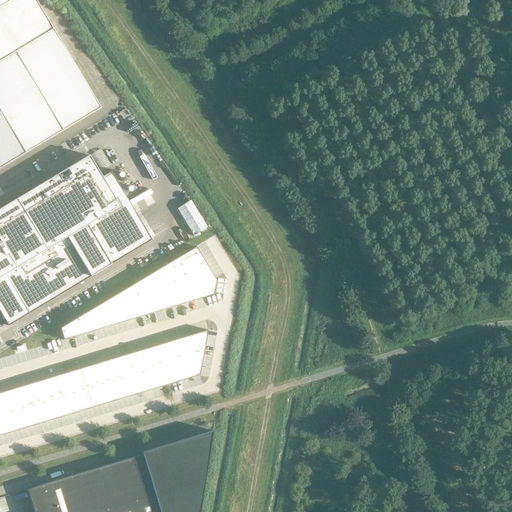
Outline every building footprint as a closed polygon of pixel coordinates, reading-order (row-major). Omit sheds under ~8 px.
[(0,0),(0,166),(99,107),(35,0),(0,0)] [(47,180),(0,208),(0,312),(8,326),(149,241),(148,240),(122,196),(124,194),(110,171),(101,177),(88,155),(49,179),(50,179),(48,181),(47,180)] [(196,247),(168,263),(181,304),(214,294),(216,280),(196,247)] [(168,263),(152,273),(163,310),(181,304),(168,263)] [(152,273),(135,283),(145,315),(163,310),(152,273)] [(135,283),(126,288),(135,318),(145,315),(135,283)] [(126,288),(117,294),(125,321),(135,318),(126,288)] [(117,294),(108,299),(115,324),(125,321),(117,294)] [(108,299),(99,305),(105,327),(115,324),(108,299)] [(99,305),(89,310),(95,330),(105,327),(99,305)] [(89,310),(79,316),(85,333),(95,330),(89,310)] [(79,316),(60,328),(63,340),(85,333),(79,316)] [(207,330),(189,335),(195,355),(203,352),(207,330)] [(189,335),(179,338),(185,358),(195,355),(189,335)] [(179,338),(169,342),(175,361),(185,358),(179,338)] [(169,342),(159,345),(165,364),(175,361),(169,342)] [(159,345),(149,348),(155,367),(165,364),(159,345)] [(149,348),(139,351),(145,370),(155,367),(149,348)] [(139,351),(129,354),(135,373),(145,370),(139,351)] [(195,355),(185,358),(191,378),(199,375),(203,352),(195,355)] [(129,354),(119,357),(125,376),(135,373),(129,354)] [(119,357),(109,360),(115,379),(125,376),(119,357)] [(185,358),(175,361),(181,381),(191,378),(185,358)] [(109,360),(99,363),(105,382),(115,379),(109,360)] [(175,361),(165,364),(171,384),(181,381),(175,361)] [(99,363),(89,366),(95,385),(105,382),(99,363)] [(165,364),(155,367),(161,387),(171,384),(165,364)] [(89,366),(79,369),(85,388),(95,385),(89,366)] [(155,367),(145,370),(151,390),(161,387),(155,367)] [(79,369),(69,372),(75,391),(85,388),(79,369)] [(145,370),(135,373),(141,393),(151,390),(145,370)] [(69,372),(59,375),(65,394),(75,391),(69,372)] [(135,373),(125,376),(131,396),(141,393),(135,373)] [(59,375),(49,378),(55,397),(65,394),(59,375)] [(125,376),(115,379),(121,399),(131,396),(125,376)] [(49,378),(39,381),(45,400),(55,397),(49,378)] [(115,379),(105,382),(111,402),(121,399),(115,379)] [(39,381),(29,384),(35,403),(45,400),(39,381)] [(105,382),(95,385),(101,405),(111,402),(105,382)] [(29,384),(19,387),(25,406),(35,403),(29,384)] [(95,385),(85,388),(91,408),(101,405),(95,385)] [(19,387),(9,390),(15,409),(25,406),(19,387)] [(85,388),(75,391),(81,411),(91,408),(85,388)] [(9,390),(0,392),(0,394),(5,412),(15,409),(9,390)] [(75,391),(65,394),(71,414),(81,411),(75,391)] [(65,394),(55,397),(61,417),(71,414),(65,394)] [(55,397),(45,400),(51,420),(61,417),(55,397)] [(45,400),(35,403),(41,423),(51,420),(45,400)] [(35,403),(25,406),(31,426),(41,423),(35,403)] [(25,406),(15,409),(21,429),(31,426),(25,406)] [(15,409),(5,412),(11,432),(21,429),(15,409)] [(5,412),(0,413),(0,430),(1,435),(11,432),(5,412)] [(142,452),(143,454),(37,486),(37,484),(25,488),(32,511),(198,511),(212,430),(142,452)]
